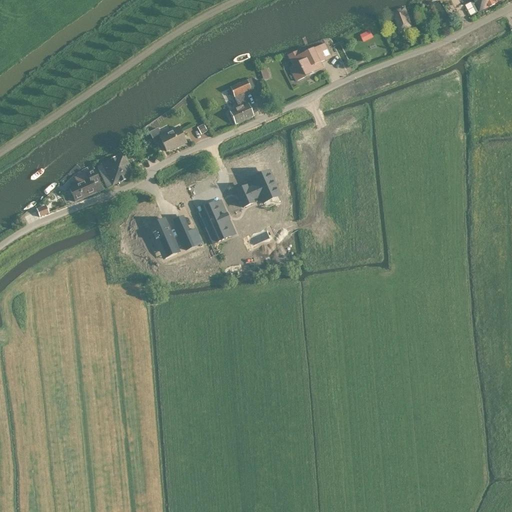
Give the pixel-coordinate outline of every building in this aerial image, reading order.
[(469,12),(476,9),(470,0),(465,0),(463,1),(469,12)] [(472,0),(478,11),(499,0),(472,0)] [(411,25),(403,4),(391,9),(398,29),(411,25)] [(369,29),(360,33),(363,39),(372,35),(369,29)] [(298,49),(287,53),(293,64),(289,66),(295,79),(322,65),(319,60),(331,54),(324,41),(300,53),(298,49)] [(348,54),(340,58),(345,70),(354,66),(348,54)] [(266,66),(259,68),(262,77),(268,75),(266,66)] [(229,85),(237,105),(229,109),(235,122),(253,114),(242,91),(250,87),(245,77),(229,85)] [(206,128),(202,122),(197,125),(200,131),(206,128)] [(160,133),(157,126),(148,130),(154,142),(160,139),(166,149),(177,143),(177,145),(185,141),(177,124),(160,133)] [(134,174),(122,150),(96,163),(106,185),(118,180),(119,181),(134,174)] [(86,171),(88,176),(68,184),(74,199),(95,190),(92,184),(99,180),(93,168),(86,171)] [(244,185),(235,189),(243,205),(252,201),(250,198),(259,194),(262,200),(263,200),(277,194),(267,170),(252,177),(255,184),(246,188),(244,185)] [(202,210),(198,212),(211,242),(229,234),(226,227),(230,225),(221,206),(217,208),(214,200),(200,206),(202,210)] [(38,206),(36,207),(38,214),(41,214),(46,212),(43,204),(38,206)] [(163,216),(148,223),(152,231),(151,232),(152,232),(155,237),(154,238),(155,238),(160,250),(175,243),(163,216)] [(183,217),(174,221),(186,248),(200,242),(194,228),(189,230),(183,217)] [(119,230),(105,230),(107,260),(120,259),(119,230)] [(136,242),(127,242),(128,257),(136,257),(136,242)]
